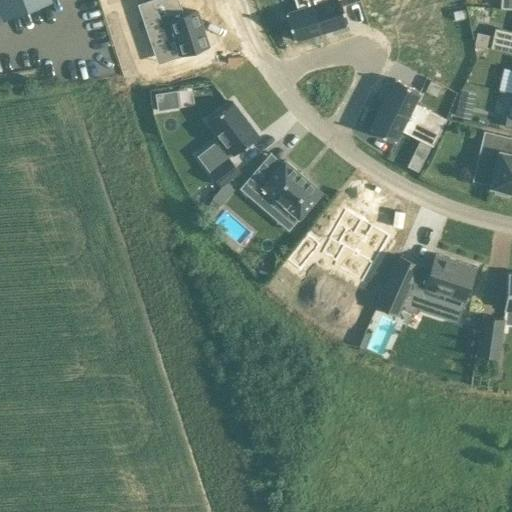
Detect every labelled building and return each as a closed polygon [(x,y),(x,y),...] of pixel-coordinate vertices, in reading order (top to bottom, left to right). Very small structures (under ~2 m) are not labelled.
[(48,0),(0,0),(0,5),(5,19),(50,2),(48,0)] [(178,0),(145,0),(157,36),(174,31),(181,54),(208,45),(196,10),(183,14),(178,0)] [(317,32),(306,0),(291,0),(294,10),(282,14),(290,40),(317,32)] [(322,0),(306,0),(317,32),(343,24),(336,0),(326,0),(323,1),(322,0)] [(385,0),(389,9),(418,0),(385,0)] [(445,40),(420,27),(408,52),(426,61),(420,73),(459,93),(466,78),(434,62),(445,40)] [(395,78),(382,103),(439,131),(446,118),(414,102),(420,90),(395,78)] [(441,85),(431,80),(426,90),(436,94),(441,85)] [(158,109),(180,106),(177,89),(155,93),(158,109)] [(233,154),(258,134),(233,101),(207,120),(233,154)] [(432,145),(439,131),(382,103),(370,128),(395,141),(400,129),(432,145)] [(469,117),(471,108),(457,104),(455,114),(469,117)] [(499,152),(492,184),(491,186),(496,187),(495,192),(508,195),(509,190),(511,190),(511,136),(484,130),(480,147),(499,152)] [(418,171),(424,160),(412,154),(407,165),(418,171)] [(239,171),(228,156),(209,171),(220,185),(239,171)] [(298,218),(320,192),(284,160),(266,180),(255,170),(239,188),(259,205),(269,193),(298,218)] [(212,198),(220,205),(234,188),(226,181),(212,198)] [(390,234),(345,209),(329,238),(330,239),(319,257),(334,266),(345,247),(373,264),(390,234)] [(321,245),(308,235),(288,260),(301,270),(321,245)] [(478,266),(438,250),(430,269),(419,265),(422,260),(403,250),(377,300),(396,310),(401,302),(416,308),(426,284),(465,299),(478,266)] [(505,316),(482,312),(477,352),(499,355),(505,316)] [(371,334),(365,331),(358,345),(365,348),(371,334)]
